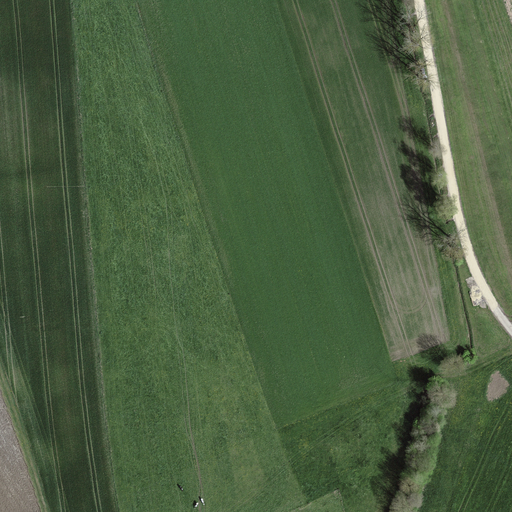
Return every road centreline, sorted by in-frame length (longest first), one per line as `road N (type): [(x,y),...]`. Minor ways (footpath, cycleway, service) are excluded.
road 1 (track): [(511,332),(473,271),(418,0)]
road 2 (track): [(43,511),(0,372)]
